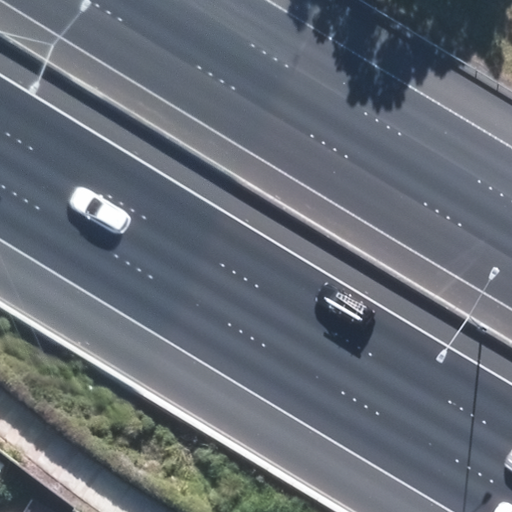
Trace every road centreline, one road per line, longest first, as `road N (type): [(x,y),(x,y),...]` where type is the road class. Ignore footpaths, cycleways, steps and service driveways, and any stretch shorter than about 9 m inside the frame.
road 1 (motorway): [(511,488),(0,178)]
road 2 (motorway): [(184,0),(511,200)]
